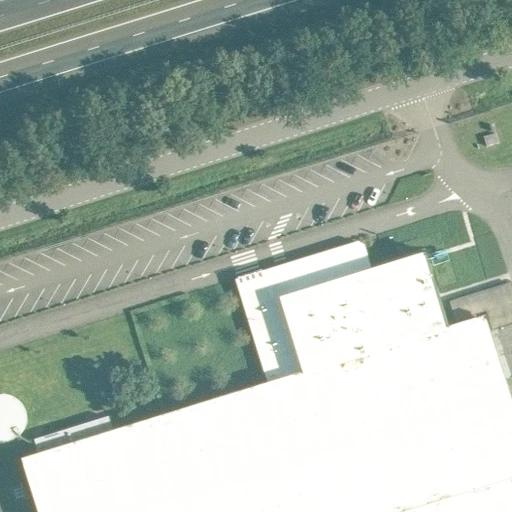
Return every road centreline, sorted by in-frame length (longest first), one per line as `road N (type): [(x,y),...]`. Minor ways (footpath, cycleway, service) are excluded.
road 1 (unclassified): [(0,354),(439,210),(453,183),(419,86)]
road 2 (unclassified): [(0,218),(419,86)]
road 3 (motorway): [(0,77),(251,0)]
